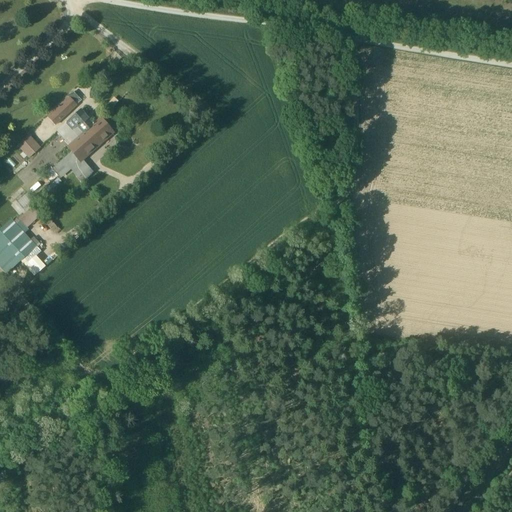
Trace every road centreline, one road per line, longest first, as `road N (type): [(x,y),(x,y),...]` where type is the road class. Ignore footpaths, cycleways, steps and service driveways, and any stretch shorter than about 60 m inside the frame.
road 1 (track): [(0,464),(345,193),(353,174),(352,38)]
road 2 (track): [(101,0),(352,38)]
road 3 (track): [(352,38),(511,63)]
